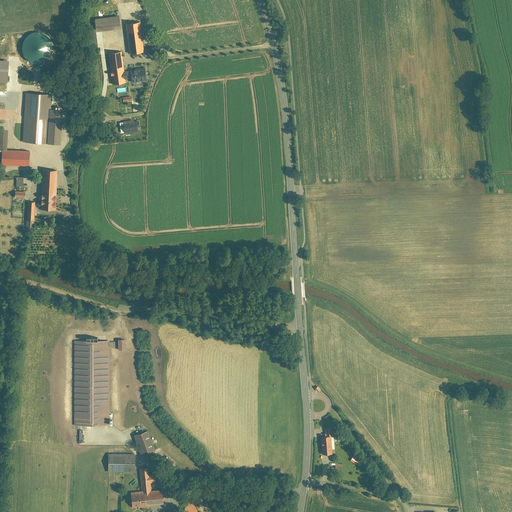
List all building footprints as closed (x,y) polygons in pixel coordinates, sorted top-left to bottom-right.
[(93,18),(94,33),(120,30),(118,15),(93,18)] [(126,23),(130,54),(143,53),(139,22),(126,23)] [(36,63),(40,63),(44,62),(47,60),(50,58),(52,54),(53,50),(54,46),(53,42),(51,39),(48,36),(44,33),(40,32),(36,32),(32,33),(29,35),(26,38),(24,42),(22,46),(22,50),(23,54),(25,57),(28,60),(32,62),(36,63)] [(109,53),(112,84),(125,83),(125,80),(131,79),(131,83),(147,81),(145,67),(125,69),(123,52),(109,53)] [(25,93),(22,143),(60,145),(62,109),(51,109),(52,94),(25,93)] [(123,121),(124,134),(138,133),(137,127),(140,127),(139,121),(133,121),(133,120),(123,121)] [(0,151),(2,152),(1,165),(28,166),(29,152),(6,151),(7,130),(0,130),(0,151)] [(74,155),(75,153),(75,151),(75,149),(74,148),(72,147),(70,146),(69,146),(67,147),(66,149),(65,150),(65,152),(66,154),(67,155),(69,156),(70,156),(72,156),(74,155)] [(43,169),(41,209),(55,210),(57,170),(43,169)] [(108,342),(74,342),(74,426),(108,426),(108,342)] [(321,436),(322,455),(332,454),(330,436),(332,436),(332,428),(324,428),(325,436),(321,436)] [(148,431),(134,436),(141,456),(155,452),(148,431)] [(133,454),(107,454),(107,473),(133,473),(133,454)] [(354,455),(350,462),(358,466),(361,462),(355,459),(357,456),(354,455)] [(132,493),(133,508),(163,504),(162,490),(151,491),(151,483),(156,483),(155,474),(150,475),(149,468),(139,469),(142,492),(132,493)] [(133,488),(138,482),(134,479),(129,485),(133,488)] [(190,503),(186,502),(182,511),(195,511),(197,507),(189,505),(190,503)]
